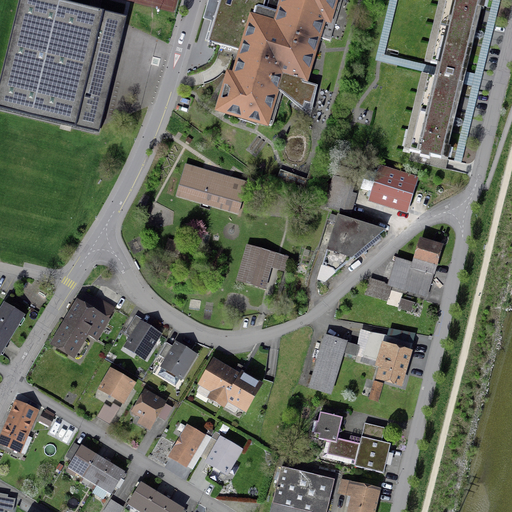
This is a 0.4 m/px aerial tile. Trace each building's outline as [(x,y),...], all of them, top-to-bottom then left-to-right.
[(120,21),(34,0),(25,0),(0,103),(0,109),(93,132),(109,65),(117,32),(120,21)] [(282,0),(279,13),(271,11),(263,9),(265,0),(220,0),(207,42),(241,53),(233,77),(228,76),(217,111),(272,127),(282,93),(309,113),(316,87),(303,83),(304,81),(305,81),(318,38),(329,42),(341,0),(282,0)] [(440,67),(430,65),(385,54),(397,0),(388,0),(375,59),(438,77),(440,67)] [(456,84),(458,78),(459,72),(462,72),(478,0),(445,0),(430,65),(440,67),(439,73),(438,77),(428,76),(409,152),(420,155),(419,158),(429,160),(430,157),(441,160),(459,84),(456,84)] [(246,183),(185,165),(176,197),(237,215),(246,183)] [(337,167),(325,208),(343,213),(355,173),(337,167)] [(406,212),(416,181),(379,169),(370,201),(406,212)] [(307,179),(280,170),(277,180),(304,189),(307,179)] [(337,217),(317,280),(324,283),(384,232),(337,217)] [(390,285),(426,296),(440,248),(420,242),(412,269),(396,265),(390,285)] [(247,247),(237,282),(264,289),(274,254),(247,247)] [(370,279),(365,295),(387,301),(390,290),(383,288),(384,283),(370,279)] [(92,300),(84,294),(53,346),(72,357),(85,335),(95,340),(114,309),(94,297),(92,300)] [(414,305),(401,301),(398,309),(411,313),(414,305)] [(0,353),(22,317),(4,306),(0,312),(0,353)] [(144,359),(159,335),(141,324),(127,345),(136,350),(137,354),(144,359)] [(386,359),(379,380),(399,386),(411,344),(387,337),(369,334),(360,362),(376,367),(379,357),(386,359)] [(325,337),(309,389),(330,395),(345,343),(325,337)] [(194,356),(176,345),(174,348),(166,343),(158,356),(166,361),(162,368),(180,379),(194,356)] [(236,370),(234,374),(214,362),(200,387),(212,394),(210,396),(224,405),(226,401),(244,411),(259,385),(242,375),(242,374),(242,373),(241,373),(236,370)] [(122,402),(132,385),(110,372),(100,390),(122,402)] [(368,399),(376,402),(381,384),(375,382),(373,388),(372,388),(368,399)] [(131,411),(132,415),(135,417),(138,415),(152,423),(163,404),(145,393),(136,407),(133,408),(131,411)] [(33,412),(17,405),(0,444),(16,452),(33,412)] [(119,409),(112,405),(110,409),(116,413),(119,409)] [(318,440),(326,442),(322,458),(354,465),(354,467),(383,474),(390,445),(381,443),(384,429),(364,424),(359,445),(337,439),(338,435),(342,433),(339,429),(342,419),(319,413),(317,423),(314,422),(311,434),(319,435),(318,440)] [(49,426),(52,419),(43,414),(39,421),(49,426)] [(185,467),(202,437),(187,428),(170,458),(185,467)] [(226,474),(239,451),(220,439),(206,463),(214,468),(212,471),(218,474),(220,471),(226,474)] [(70,467),(83,475),(111,492),(109,494),(110,495),(122,476),(123,474),(105,463),(87,452),(89,449),(87,449),(86,448),(85,451),(80,448),(74,445),(66,458),(72,462),(68,469),(70,467)] [(326,511),(334,481),(280,468),(269,511),(326,511)] [(348,511),(371,511),(376,491),(350,485),(350,483),(342,480),(339,493),(355,497),(352,506),(350,505),(348,511)] [(127,506),(128,506),(130,503),(143,511),(181,511),(183,511),(166,501),(140,485),(139,487),(127,506)] [(0,498),(0,511),(10,511),(12,504),(15,504),(16,501),(0,498)] [(110,501),(103,511),(119,511),(122,508),(120,507),(113,502),(110,501)]
